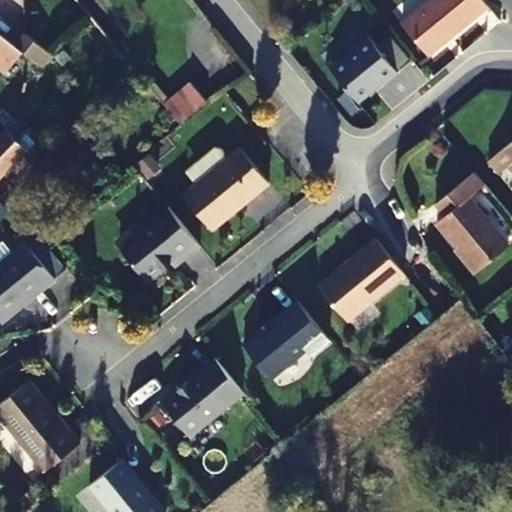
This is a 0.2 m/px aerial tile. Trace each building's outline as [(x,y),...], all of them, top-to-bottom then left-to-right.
[(437,0),(406,26),(431,57),(491,8),(483,0),(437,0)] [(40,65),(53,55),(22,32),(12,44),(16,46),(18,50),(20,47),(27,53),(40,65)] [(0,64),(6,69),(18,50),(16,46),(12,44),(0,33),(0,64)] [(386,85),(399,75),(370,38),(331,69),(358,103),(383,83),(386,85)] [(182,123),(207,102),(189,82),(165,104),(182,123)] [(0,174),(27,149),(7,128),(0,134),(0,174)] [(511,138),(488,159),(499,172),(510,163),(511,165),(511,138)] [(243,205),(270,183),(240,147),(183,194),(212,230),(235,211),(234,211),(235,208),(240,204),(242,204),(243,205)] [(509,245),(468,197),(485,183),(475,172),(438,201),(447,213),(438,221),(477,271),(509,245)] [(200,246),(168,207),(143,227),(136,226),(120,239),(119,247),(148,282),(171,263),(175,267),(200,246)] [(347,320),(404,273),(375,238),(343,264),(345,267),(338,273),(335,273),(335,271),(318,285),(347,320)] [(56,279),(26,242),(0,263),(0,322),(1,324),(56,279)] [(329,340),(298,301),(273,321),(272,319),(257,331),(259,333),(243,345),(270,378),(306,349),(310,355),(329,340)] [(190,436),(228,405),(200,371),(178,389),(177,387),(160,401),(190,436)] [(0,417),(45,472),(81,443),(51,406),(51,407),(48,407),(44,402),(44,400),(45,399),(30,381),(0,404),(0,417)] [(166,511),(123,459),(90,486),(111,511),(166,511)]
